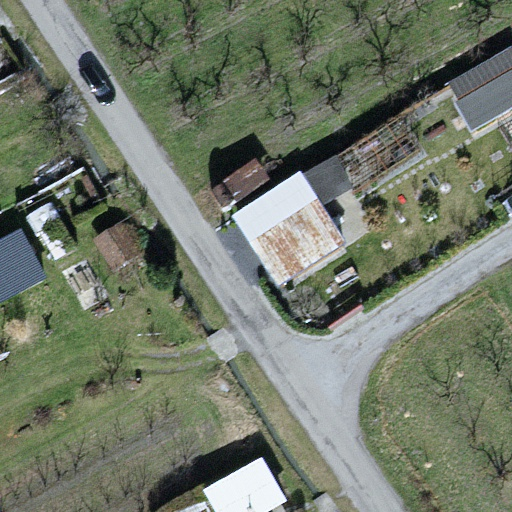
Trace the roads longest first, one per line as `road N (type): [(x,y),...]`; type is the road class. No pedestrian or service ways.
road 1 (unclassified): [(297,378),(45,0)]
road 2 (unclassified): [(297,378),(511,243)]
road 3 (unclassified): [(386,511),(297,378)]
